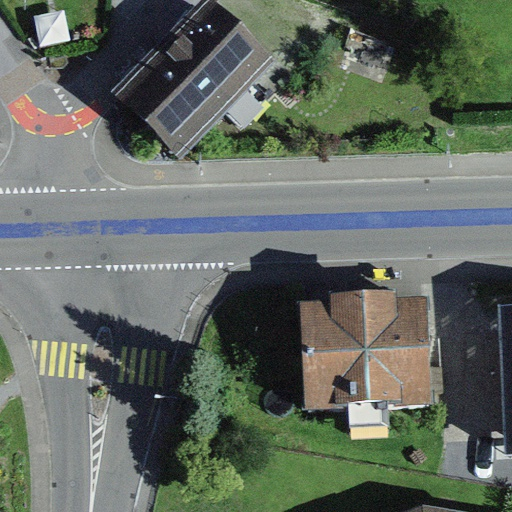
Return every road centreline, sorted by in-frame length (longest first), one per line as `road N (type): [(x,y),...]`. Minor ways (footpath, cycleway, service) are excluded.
road 1 (primary): [(112,230),(511,218)]
road 2 (tertiary): [(112,230),(90,511)]
road 3 (residential): [(138,46),(41,160)]
